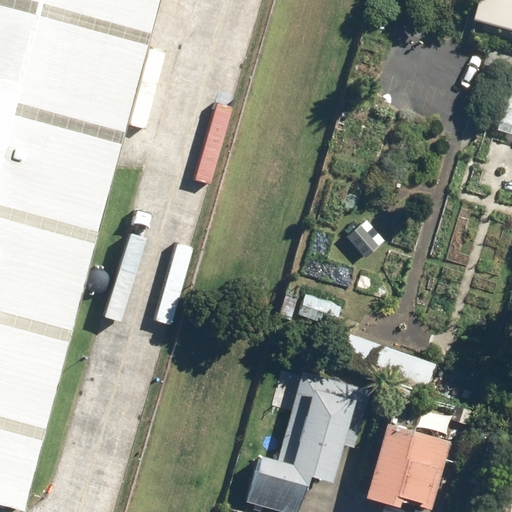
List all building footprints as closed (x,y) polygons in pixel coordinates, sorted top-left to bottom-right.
[(0,0),(0,503),(29,511),(165,0),(0,0)] [(511,0),(473,0),(469,17),(511,29),(511,0)] [(511,78),(500,132),(511,134),(511,78)] [(375,245),(356,224),(342,237),(361,258),(375,245)] [(336,306),(300,294),(293,315),(329,327),(336,306)] [(430,363),(345,333),(335,361),(420,391),(430,363)] [(350,446),(366,389),(299,370),(274,458),(256,453),(242,501),(279,511),(295,511),(307,474),(328,480),(339,443),(350,446)] [(428,509),(449,441),(383,422),(361,496),(397,507),(399,500),(428,509)]
